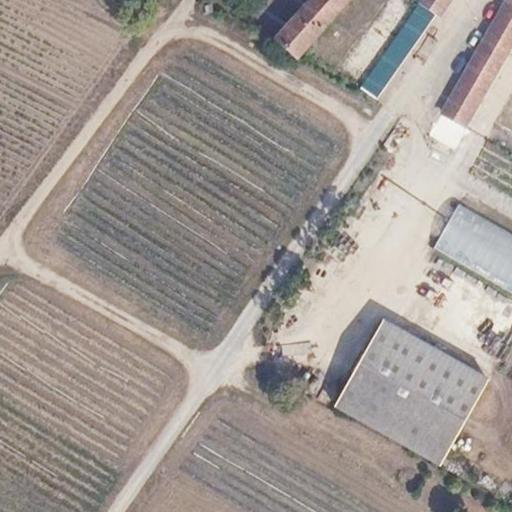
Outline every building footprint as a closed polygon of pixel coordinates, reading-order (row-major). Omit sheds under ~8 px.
[(313,0),(282,43),(303,59),(350,0),(313,0)] [(458,0),(430,0),(428,4),(444,16),(446,17),(458,0)] [(511,46),(511,0),(509,0),(429,140),(450,152),(511,46)] [(444,16),(428,4),(366,89),(382,99),(444,16)] [(429,247),(511,295),(511,232),(456,200),(429,247)] [(488,376),(385,319),(336,406),(440,463),(488,376)]
